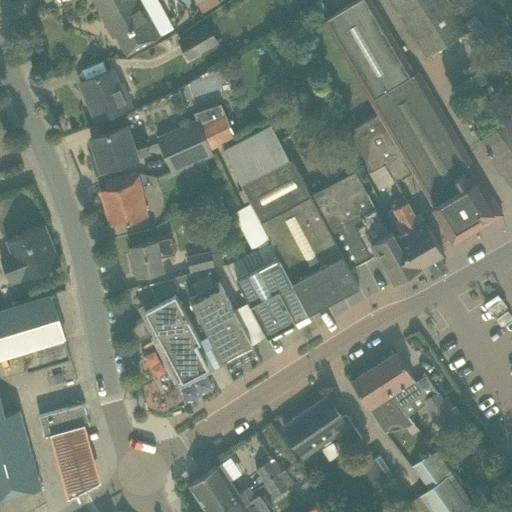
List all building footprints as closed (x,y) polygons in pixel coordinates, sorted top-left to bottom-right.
[(127,52),(145,43),(174,27),(158,0),(93,0),(113,36),(117,34),(127,52)] [(294,18),(316,5),(312,0),(295,0),(298,3),(288,9),(294,18)] [(371,99),(442,223),(453,240),(454,239),(460,235),(461,236),(462,235),(461,234),(468,230),(468,231),(469,230),(476,226),(476,227),(477,226),(477,225),(483,221),(484,222),(501,212),(419,71),(415,73),(371,0),(356,0),(323,20),(371,99)] [(446,0),(389,0),(426,57),(467,30),(446,0)] [(508,24),(493,8),(482,19),(496,34),(508,24)] [(207,25),(179,40),(189,57),(216,42),(207,25)] [(96,120),(115,112),(130,105),(120,82),(118,83),(112,68),(80,82),(96,120)] [(459,98),(488,81),(482,70),(453,87),(459,98)] [(167,157),(205,140),(210,149),(237,137),(224,110),(198,122),(197,121),(158,138),(167,157)] [(374,170),(383,187),(394,180),(411,171),(377,114),(347,132),(371,172),(374,170)] [(511,118),(482,141),(511,185),(511,118)] [(350,267),(317,203),(312,194),(293,158),(290,160),(271,123),(223,148),(243,185),(280,255),(294,281),(293,282),(309,311),(359,284),(350,267)] [(96,170),(115,164),(149,152),(144,135),(132,139),(126,124),(91,136),(97,155),(91,157),(96,170)] [(205,140),(167,157),(172,171),(212,154),(210,149),(205,140)] [(423,265),(414,249),(405,253),(398,240),(397,241),(394,235),(396,235),(393,230),(390,232),(361,178),(357,170),(312,194),(317,203),(350,267),(377,251),(393,281),(423,265)] [(160,176),(102,192),(111,224),(139,217),(140,221),(158,216),(152,193),(164,190),(160,176)] [(402,232),(396,235),(394,235),(397,241),(398,240),(405,253),(414,249),(423,265),(444,253),(428,224),(423,227),(405,194),(396,200),(399,206),(396,207),(386,212),(392,223),(396,221),(402,232)] [(22,279),(42,271),(60,263),(45,224),(7,239),(12,252),(1,256),(11,282),(22,278),(22,279)] [(138,274),(164,268),(162,256),(176,253),(173,238),(158,241),(158,239),(132,245),(138,274)] [(211,251),(187,257),(191,271),(214,265),(211,251)] [(296,320),(296,319),(309,311),(293,282),(294,281),(280,255),(266,263),(264,264),(250,271),(238,278),(258,317),(268,335),(296,320)] [(174,279),(151,284),(157,298),(179,288),(174,279)] [(220,283),(190,298),(213,341),(222,359),(233,353),(241,349),(252,343),(243,326),(220,283)] [(176,293),(158,302),(147,308),(154,321),(165,343),(171,356),(177,366),(183,378),(208,366),(196,343),(201,341),(176,293)] [(0,309),(0,356),(20,351),(65,338),(53,294),(0,309)] [(70,358),(65,338),(20,351),(26,371),(70,358)] [(375,366),(402,405),(422,392),(412,378),(413,377),(397,351),(375,366)] [(413,421),(402,405),(375,366),(352,380),(369,406),(381,398),(401,429),(413,421)] [(442,427),(455,418),(438,391),(424,400),(442,427)] [(0,396),(0,498),(41,487),(20,409),(5,413),(0,396)] [(328,396),(284,426),(303,454),(336,432),(348,448),(363,438),(346,414),(342,416),(328,396)] [(86,402),(39,414),(45,436),(52,434),(85,425),(92,424),(86,402)] [(85,425),(52,434),(69,497),(101,480),(85,425)] [(420,494),(432,511),(464,511),(468,509),(429,453),(413,464),(429,487),(420,494)] [(267,456),(269,460),(257,468),(257,469),(264,478),(266,481),(282,470),(270,454),(267,456)] [(361,466),(377,488),(392,510),(410,497),(394,475),(380,454),(361,466)] [(208,511),(221,511),(252,491),(249,488),(248,486),(239,493),(219,463),(189,484),(208,511)] [(292,464),(266,481),(275,496),(295,483),(285,469),(292,464)] [(257,469),(243,478),(248,486),(249,488),(264,478),(257,469)] [(221,511),(266,511),(252,491),(221,511)] [(511,511),(511,497),(503,505),(508,511),(511,511)] [(333,511),(324,498),(308,510),(309,511),(333,511)]
